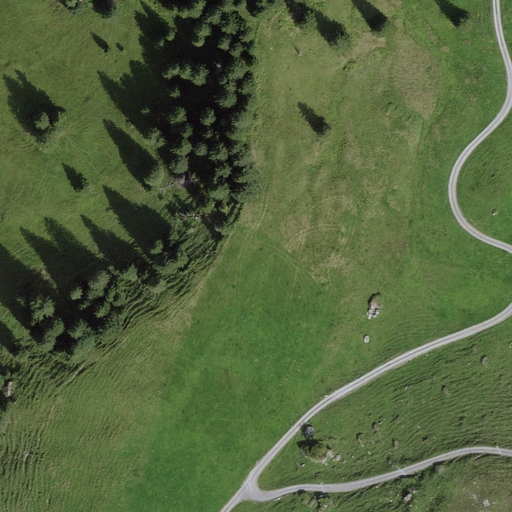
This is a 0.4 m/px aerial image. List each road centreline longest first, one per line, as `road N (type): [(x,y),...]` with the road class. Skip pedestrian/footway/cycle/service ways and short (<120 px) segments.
road 1 (track): [(236,485),(295,416),(382,359),(496,305),(511,278)]
road 2 (track): [(511,471),(451,460),(326,498),(284,493),(256,502),(243,499),(236,485)]
road 3 (track): [(511,260),(506,246),(473,232),(453,204),(459,171),(511,100)]
